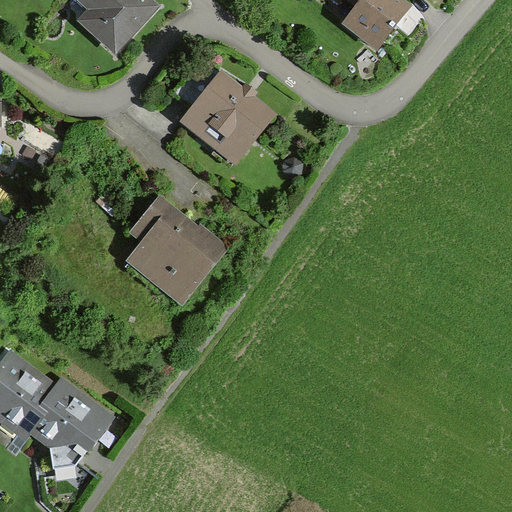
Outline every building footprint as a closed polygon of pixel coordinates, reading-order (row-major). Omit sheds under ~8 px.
[(68,0),(86,15),(80,27),(115,57),(153,13),(138,0),(68,0)] [(417,9),(405,0),(336,0),(353,12),(341,27),(380,57),(417,9)] [(275,120),(218,78),(180,130),(236,172),(275,120)] [(229,246),(159,194),(130,232),(144,242),(128,264),(183,306),(229,246)] [(25,448),(34,436),(46,420),(38,414),(56,390),(10,356),(0,369),(0,413),(9,420),(1,431),(25,448)] [(46,420),(34,436),(77,468),(111,422),(61,384),(56,390),(38,414),(46,420)]
